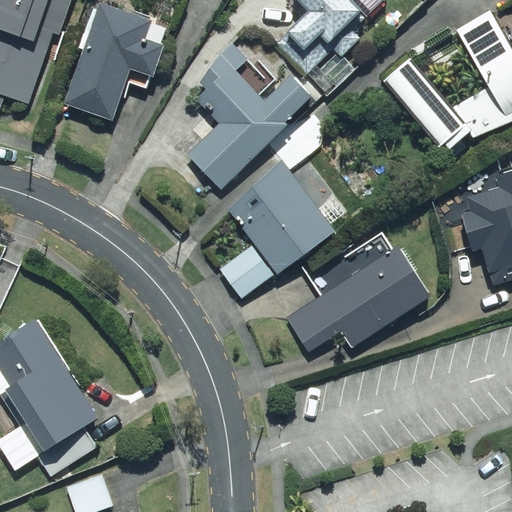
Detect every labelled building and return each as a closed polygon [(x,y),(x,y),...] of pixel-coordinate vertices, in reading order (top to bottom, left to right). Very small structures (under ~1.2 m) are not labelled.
[(56,57),(76,0),(0,0),(0,111),(4,99),(28,107),(47,54),(56,57)] [(328,51),(381,0),(292,0),(305,13),(284,34),(292,43),(282,53),(307,79),(323,64),(308,48),(316,39),(328,51)] [(151,25),(97,7),(64,107),(111,122),(128,71),(149,78),(159,48),(145,43),(151,25)] [(406,64),(380,86),(437,153),(461,132),(473,145),(511,126),(511,61),(486,15),(452,30),(482,92),(445,110),(406,64)] [(282,125),(310,97),(290,76),(262,102),(237,76),(250,63),(233,44),(197,79),(210,92),(197,105),(216,126),(183,157),(218,193),(286,129),(282,125)] [(333,235),(279,161),(221,204),(251,245),(275,278),(333,235)] [(511,172),(491,178),(495,190),(461,200),(465,213),(454,216),(465,253),(477,249),(488,285),(509,278),(511,287),(511,172)] [(397,248),(287,321),(309,354),(340,334),(352,351),(431,299),(397,248)] [(98,421),(35,322),(0,345),(0,377),(9,392),(1,397),(40,458),(98,421)] [(106,511),(113,510),(102,477),(65,488),(72,511),(106,511)]
